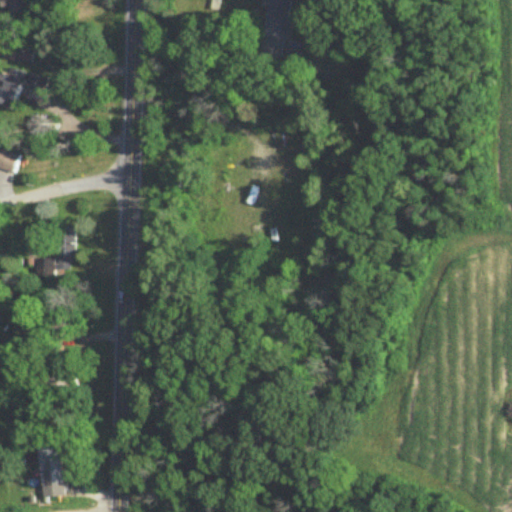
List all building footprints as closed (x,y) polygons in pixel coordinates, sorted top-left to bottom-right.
[(2,0),(3,9),(24,8),(22,0),(2,0)] [(285,0),(273,0),(265,56),(287,59),(295,1),(285,0)] [(0,57),(32,64),(35,48),(0,41),(0,57)] [(0,87),(0,106),(14,112),(30,75),(9,66),(0,87)] [(0,170),(16,174),(21,156),(0,149),(0,170)] [(77,229),(60,229),(59,265),(76,265),(77,229)] [(40,384),(51,388),(54,381),(43,377),(40,384)] [(40,444),(45,487),(67,484),(62,441),(40,444)]
